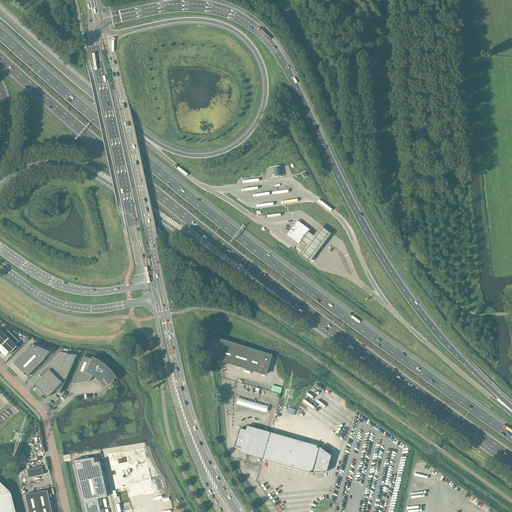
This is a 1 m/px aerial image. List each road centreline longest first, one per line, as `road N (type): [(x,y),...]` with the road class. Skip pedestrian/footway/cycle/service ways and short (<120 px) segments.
road 1 (motorway): [(511,436),(248,243),(0,33)]
road 2 (motorway): [(511,410),(391,272),(264,36),(205,4),(101,18)]
road 3 (motorway): [(105,36),(166,21),(216,23),(249,44),(265,83),(251,130),(206,156),(161,146),(115,112)]
road 4 (motorway): [(0,57),(293,300)]
road 5 (track): [(492,314),(465,311),(406,240),(387,35),(364,0)]
road 6 (motorway): [(0,188),(38,165),(78,168),(268,292),(293,300)]
road 7 (motorway): [(293,300),(511,458)]
road 8 (primary): [(93,30),(147,284)]
road 9 (secondary): [(159,289),(105,36)]
road 10 (secondary): [(235,511),(188,418),(159,289)]
road 11 (secondary): [(151,300),(186,436),(222,511)]
road 12 (motorway): [(511,414),(386,304)]
road 13 (secondary): [(0,266),(60,304),(92,309),(151,300)]
road 14 (unclassified): [(65,511),(45,417),(0,370)]
road 15 (primary): [(147,284),(74,290),(0,250)]
road 16 (motorway): [(115,112),(0,13)]
road 17 (unknown): [(273,511),(234,455),(227,375)]
road 18 (motorway): [(210,189),(115,112)]
